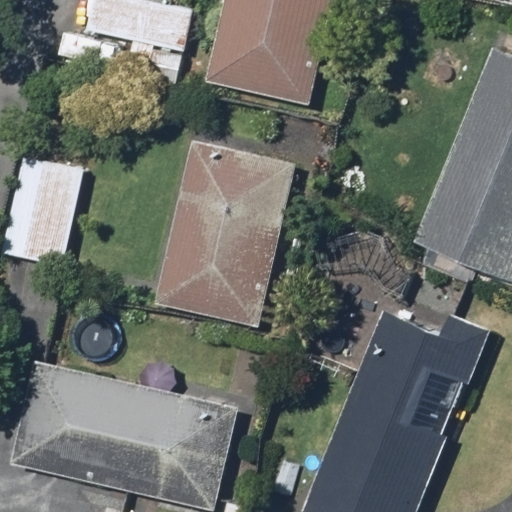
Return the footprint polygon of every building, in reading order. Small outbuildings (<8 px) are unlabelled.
[(72,29),(64,65),(178,90),(196,9),(156,0),(94,0),(87,32),(72,29)] [(334,0),(226,0),(208,83),(311,106),(334,0)] [(511,40),(499,35),(414,248),(511,286),(511,40)] [(300,163),(188,139),(153,301),(265,325),(300,163)] [(66,267),(89,171),(25,156),(2,252),(66,267)] [(422,511),(486,351),(383,310),(303,511),(422,511)] [(219,511),(244,412),(37,362),(11,468),(191,511),(219,511)]
